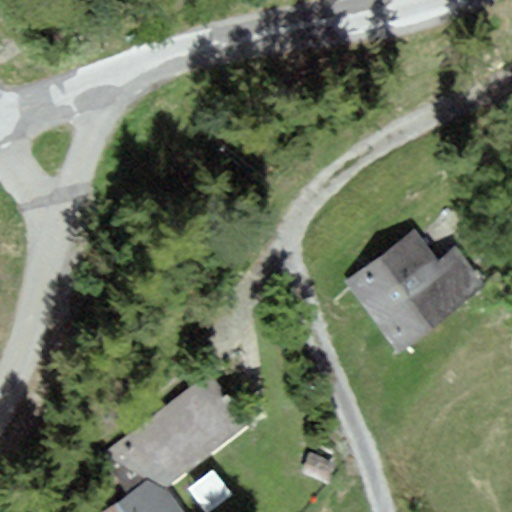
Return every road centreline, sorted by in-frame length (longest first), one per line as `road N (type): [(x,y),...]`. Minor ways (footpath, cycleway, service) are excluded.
road 1 (tertiary): [(112,73),(424,0)]
road 2 (residential): [(0,402),(51,230)]
road 3 (residential): [(51,230),(112,73)]
road 4 (tertiary): [(0,115),(112,73)]
